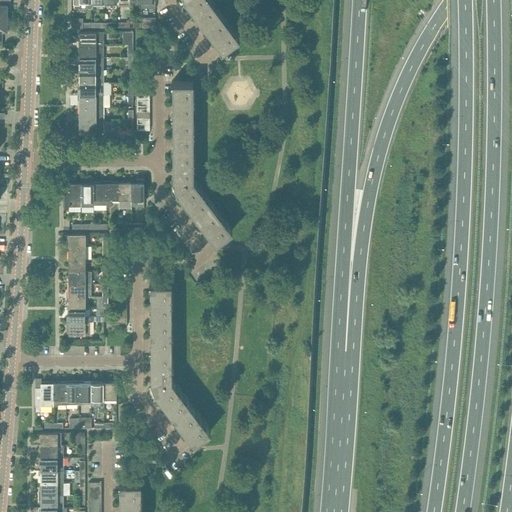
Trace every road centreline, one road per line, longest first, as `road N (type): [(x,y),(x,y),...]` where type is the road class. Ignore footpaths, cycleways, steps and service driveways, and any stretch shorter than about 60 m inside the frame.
road 1 (motorway): [(465,0),(459,290),(433,511)]
road 2 (motorway): [(462,511),(487,293),(493,0)]
road 3 (motorway): [(453,0),(383,136),(345,358)]
road 4 (motorway): [(360,0),(345,358)]
road 5 (unclassified): [(15,336),(30,58)]
road 6 (motorway): [(345,358),(333,511)]
road 7 (unclassified): [(3,467),(15,336)]
